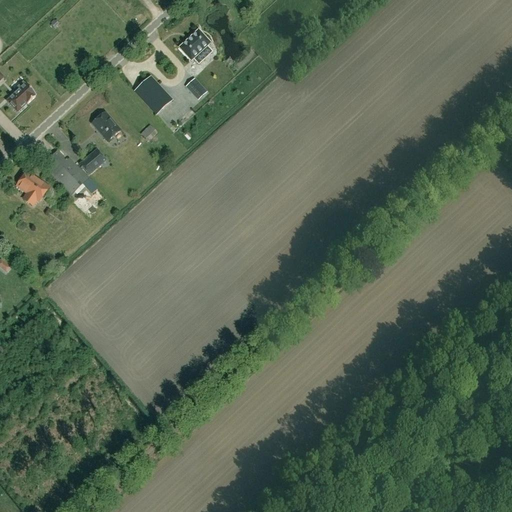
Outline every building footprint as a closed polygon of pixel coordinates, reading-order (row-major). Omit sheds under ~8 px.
[(210,44),(198,32),(179,49),(191,62),(193,59),(198,65),(212,53),(206,47),(210,44)] [(156,116),(171,102),(150,79),(135,92),(156,116)] [(11,98),(7,102),(12,108),(17,113),(22,109),(26,104),(27,105),(31,101),(35,98),(34,97),(35,96),(34,95),(35,94),(32,91),(30,88),(29,89),(27,87),(25,85),(24,85),(22,83),(18,87),(14,91),(15,92),(16,93),(11,98)] [(197,101),(204,94),(193,83),(186,89),(197,101)] [(92,125),(107,143),(121,132),(105,113),(92,125)] [(150,126),(141,135),(148,143),(157,134),(150,126)] [(96,151),(79,165),(89,176),(106,162),(96,151)] [(67,162),(55,174),(74,193),(88,180),(69,160),(67,162)] [(27,173),(17,188),(26,194),(22,200),(33,207),(37,202),(39,203),(49,189),(27,173)]
